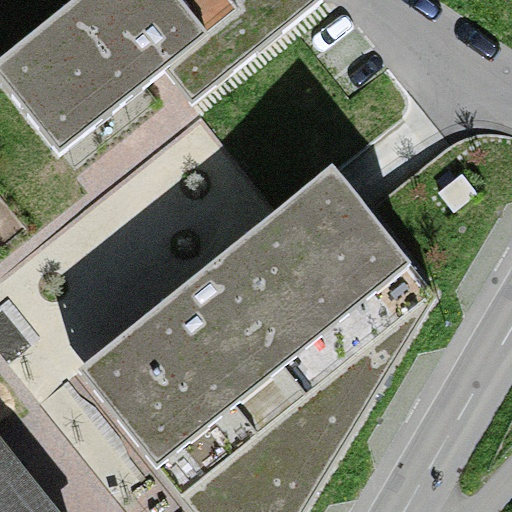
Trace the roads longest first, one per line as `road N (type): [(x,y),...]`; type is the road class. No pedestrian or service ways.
road 1 (unclassified): [(511,320),(401,511)]
road 2 (unknown): [(91,511),(0,402)]
